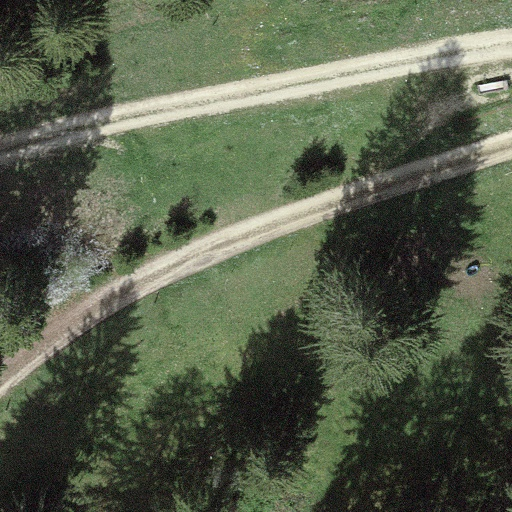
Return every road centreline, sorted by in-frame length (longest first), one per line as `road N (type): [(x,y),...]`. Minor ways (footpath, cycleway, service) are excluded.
road 1 (track): [(0,413),(177,279),(511,176)]
road 2 (track): [(511,42),(0,145)]
